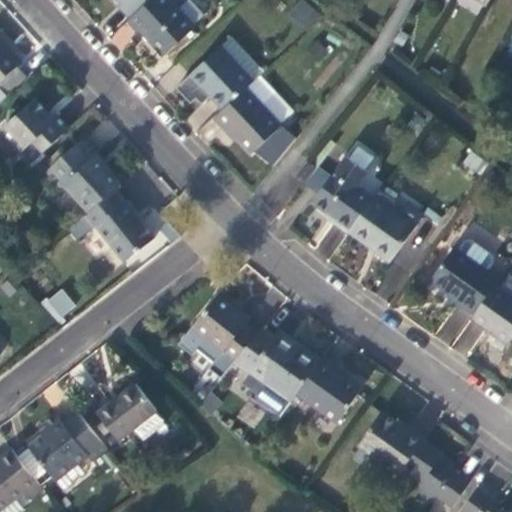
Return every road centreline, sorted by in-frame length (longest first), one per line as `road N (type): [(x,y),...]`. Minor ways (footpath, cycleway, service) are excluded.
road 1 (unclassified): [(511,434),(226,219)]
road 2 (unclassified): [(226,219),(22,0)]
road 3 (residential): [(0,396),(226,219)]
